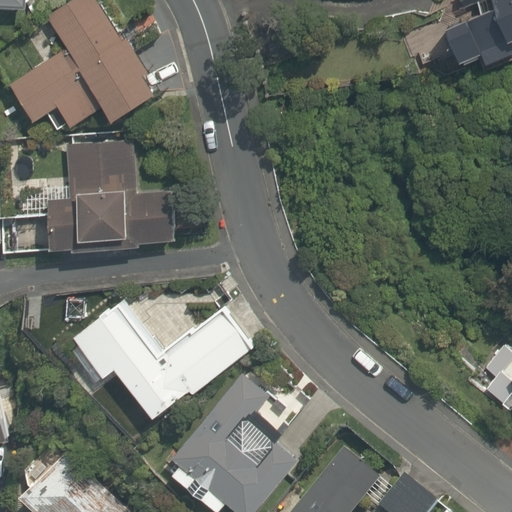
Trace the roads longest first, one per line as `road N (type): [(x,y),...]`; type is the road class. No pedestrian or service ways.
road 1 (residential): [(253,238),(265,272),(315,340),(511,504)]
road 2 (residential): [(253,238),(209,251),(0,275)]
road 3 (residential): [(195,0),(253,238)]
